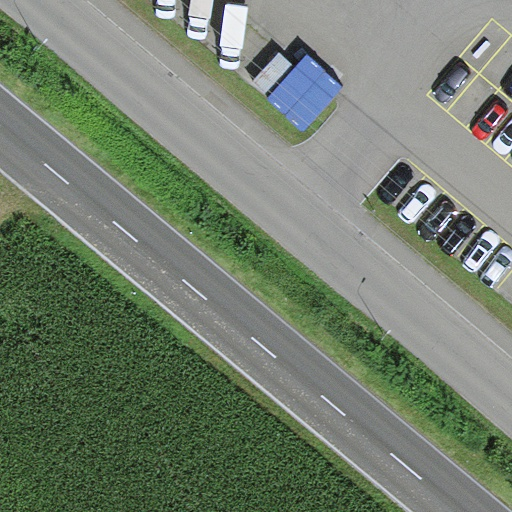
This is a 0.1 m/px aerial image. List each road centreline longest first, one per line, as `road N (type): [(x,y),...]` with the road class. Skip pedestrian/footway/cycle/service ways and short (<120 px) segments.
road 1 (residential): [(511,398),(36,0)]
road 2 (primary): [(458,511),(0,128)]
